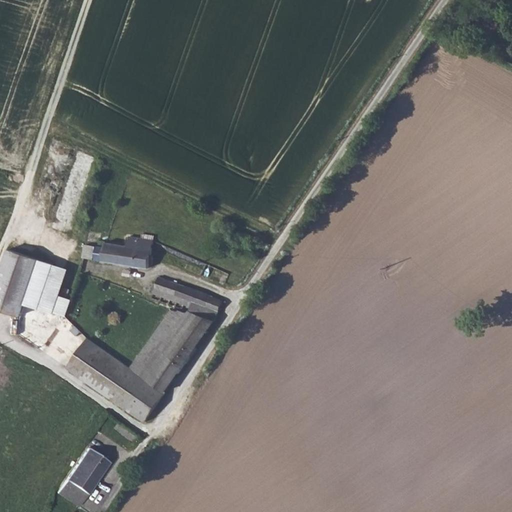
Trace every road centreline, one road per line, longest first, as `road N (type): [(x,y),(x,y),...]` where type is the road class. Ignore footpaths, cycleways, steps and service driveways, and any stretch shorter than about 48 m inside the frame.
road 1 (track): [(102,511),(440,0)]
road 2 (track): [(47,124),(279,242)]
